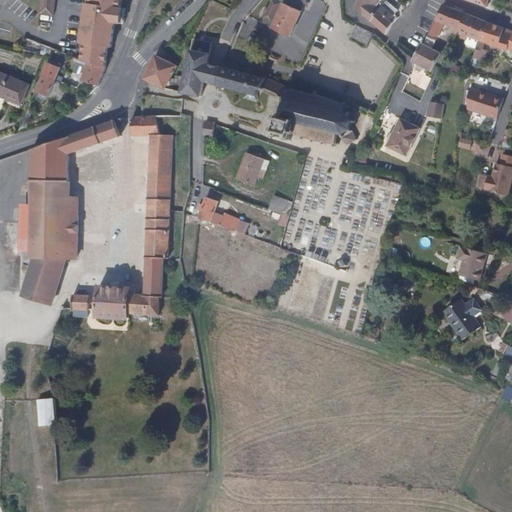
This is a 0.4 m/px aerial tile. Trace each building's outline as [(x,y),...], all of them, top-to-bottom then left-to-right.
[(54,11),(54,0),(40,0),(39,9),(54,11)] [(120,5),(120,0),(86,0),(82,41),(84,41),(83,57),(88,59),(105,65),(109,45),(112,44),(115,20),(120,20),(120,14),(117,14),(118,5),(120,5)] [(288,37),(315,2),(312,0),(276,0),(263,20),(288,37)] [(371,9),(381,0),(355,0),(351,7),(366,20),(371,9)] [(386,21),(395,10),(386,0),(381,0),(371,9),(366,20),(382,34),(389,25),(386,21)] [(440,38),(449,25),(452,26),(461,10),(446,3),(425,28),(430,31),(440,38)] [(462,31),(471,14),(461,10),(452,26),(457,29),(462,31)] [(483,40),(491,22),(471,14),(462,31),(466,32),(465,36),(474,41),(476,37),(483,40)] [(511,40),(509,39),(511,31),(491,22),(483,40),(480,49),(484,51),(488,42),(511,52),(511,40)] [(361,45),(366,34),(351,27),(346,38),(361,45)] [(433,48),(440,38),(430,31),(425,28),(417,37),(415,41),(408,52),(410,54),(437,68),(443,57),(433,48)] [(209,63),(214,42),(208,41),(206,40),(200,38),(194,37),(192,45),(190,48),(185,83),(183,91),(201,95),(205,80),(209,63)] [(470,63),(474,52),(455,43),(447,59),(450,60),(452,56),(454,57),(456,54),(465,59),(464,60),(470,63)] [(437,68),(410,54),(408,59),(409,59),(408,60),(435,72),(437,68)] [(168,78),(174,64),(156,56),(146,79),(163,86),(183,91),(185,83),(168,78)] [(52,76),(56,66),(42,59),(38,72),(52,76)] [(96,80),(105,65),(88,59),(85,65),(83,64),(79,72),(81,73),(80,77),(94,80),(96,80)] [(214,81),(218,65),(216,64),(209,63),(205,80),(212,80),(214,81)] [(259,78),(218,65),(214,81),(242,89),(241,94),(252,98),(256,89),(281,101),(284,91),(261,78),(259,78)] [(462,80),(468,67),(463,65),(457,77),(462,80)] [(47,90),(52,76),(38,72),(32,85),(47,90)] [(0,97),(17,102),(24,83),(0,75),(0,97)] [(400,87),(403,80),(396,76),(395,79),(396,79),(394,84),(400,87)] [(396,96),(400,87),(394,84),(390,93),(396,96)] [(493,101),(478,96),(479,94),(460,87),(457,108),(486,120),(493,101)] [(337,117),(333,115),(334,111),(337,112),(338,109),(335,108),(337,105),(334,104),(333,108),(311,100),(312,97),(309,96),(307,95),(306,98),(299,96),(300,93),(295,91),(294,94),(289,92),(291,89),(288,88),(284,91),(281,101),(278,108),(277,113),(272,112),(271,116),(275,118),(272,126),(268,125),(266,129),(271,131),(269,136),(275,138),(276,133),(283,136),(282,140),(286,141),(289,133),(300,137),(299,142),(302,143),(304,139),(308,140),(306,145),(310,146),(312,141),(319,144),(317,149),(320,150),(323,145),(327,147),(325,150),(329,152),(330,149),(333,150),(334,145),(332,145),(334,138),(346,142),(352,134),(344,131),(342,129),(346,127),(343,123),(340,125),(338,120),(341,118),(339,115),(337,117)] [(435,119),(439,103),(424,100),(421,115),(435,119)] [(51,119),(42,106),(23,122),(23,125),(14,129),(19,136),(51,119)] [(165,250),(167,225),(173,128),(158,129),(157,110),(130,112),(130,130),(151,129),(144,290),(130,290),(130,287),(97,287),(96,308),(96,315),(129,315),(130,310),(153,310),(154,290),(158,290),(161,250),(165,250)] [(76,252),(80,190),(69,189),(70,148),(94,139),(117,130),(114,116),(31,147),(29,200),(28,245),(27,255),(35,254),(23,293),(44,301),(57,267),(63,253),(71,252),(76,252)] [(216,133),(217,124),(206,119),(204,132),(213,134),(216,133)] [(401,155),(414,128),(394,119),(381,147),(401,155)] [(461,137),(459,146),(471,148),(473,139),(461,137)] [(505,150),(508,140),(504,138),(500,149),(505,150)] [(259,169),(264,158),(248,151),(243,163),(259,169)] [(511,194),(511,188),(511,164),(499,162),(496,175),(494,182),(489,181),(488,188),(492,189),(492,190),(511,194)] [(253,185),(259,169),(243,163),(237,178),(253,185)] [(214,208),(217,199),(205,193),(197,214),(273,244),(277,230),(254,220),(253,224),(214,208)] [(185,206),(186,198),(186,195),(176,194),(176,205),(185,206)] [(270,208),(286,214),(292,201),(275,194),(270,208)] [(28,245),(29,200),(21,200),(20,245),(28,245)] [(282,222),(285,215),(274,210),(271,217),(282,222)] [(179,251),(183,224),(171,223),(170,233),(173,233),(172,250),(179,251)] [(476,279),(483,252),(457,246),(454,257),(460,258),(456,274),(476,279)] [(52,303),(71,252),(63,253),(57,267),(44,301),(52,303)] [(23,293),(35,254),(27,255),(17,291),(23,293)] [(90,307),(91,294),(72,293),(68,314),(86,316),(87,308),(90,307)] [(484,327),(466,300),(447,312),(467,340),(484,327)] [(59,420),(51,394),(36,396),(39,425),(54,423),(60,422),(59,420)] [(63,435),(60,422),(54,423),(56,436),(63,435)]
